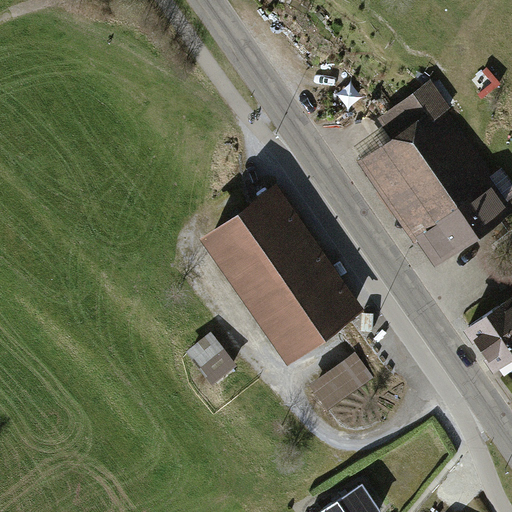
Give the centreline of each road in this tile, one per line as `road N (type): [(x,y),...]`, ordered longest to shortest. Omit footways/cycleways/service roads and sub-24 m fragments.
road 1 (tertiary): [(511,439),(207,0)]
road 2 (track): [(258,128),(205,104),(130,41),(61,9),(34,6),(0,19)]
